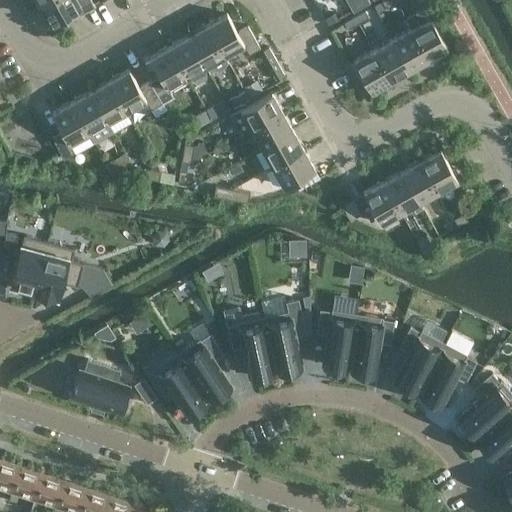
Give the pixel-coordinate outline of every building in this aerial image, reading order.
[(45,0),(39,3),(50,23),(61,17),(64,23),(67,21),(68,20),(95,5),(91,0),(45,0)] [(368,0),(349,0),(347,1),(353,11),(356,9),(367,3),(369,1),(368,0)] [(365,10),(354,16),(358,23),(369,17),(365,10)] [(226,12),(207,23),(224,54),(243,43),(249,52),(260,46),(247,24),(237,30),(226,12)] [(332,13),(324,18),(328,24),(335,20),(332,13)] [(410,26),(428,57),(447,46),(430,15),(410,26)] [(344,22),(348,29),(358,23),(354,16),(344,22)] [(228,61),(224,54),(207,23),(188,34),(205,64),(209,71),(213,69),(218,69),(224,66),(226,62),(228,61)] [(410,26),(392,37),(409,68),(428,57),(410,26)] [(169,44),(186,75),(190,73),(192,78),(196,81),(204,76),(204,72),(201,66),(205,64),(188,34),(169,44)] [(392,37),(373,48),(390,78),(409,68),(392,37)] [(167,86),(186,75),(169,44),(149,55),(160,73),(149,79),(162,101),(172,95),(167,86)] [(277,79),(284,75),(269,47),(262,51),(277,79)] [(373,48),(353,59),(370,90),(390,78),(373,48)] [(128,67),(109,78),(126,109),(146,98),(151,107),(162,101),(149,79),(139,85),(128,67)] [(107,120),(126,109),(109,78),(90,89),(107,120)] [(250,98),(263,90),(257,80),(244,87),(250,98)] [(233,107),(249,98),(244,88),(228,97),(233,107)] [(90,89),(71,99),(89,130),(94,139),(112,129),(107,120),(90,89)] [(282,110),(271,90),(230,114),(241,133),(251,127),(282,110)] [(62,129),(51,135),(63,157),(75,150),(69,141),(89,130),(71,99),(52,110),(62,129)] [(212,105),(205,109),(211,120),(222,113),(219,107),(212,105)] [(205,109),(194,115),(200,126),(211,120),(205,109)] [(262,146),(293,129),(282,110),(251,127),(262,146)] [(272,165),(303,148),(293,129),(262,146),(272,165)] [(182,161),(191,162),(194,145),(185,143),(182,161)] [(457,178),(440,147),(420,158),(438,189),(457,178)] [(303,148),(272,165),(283,185),(314,167),(303,148)] [(125,150),(105,162),(113,176),(114,177),(116,176),(134,165),(125,150)] [(438,189),(420,158),(401,169),(419,200),(438,189)] [(159,179),(161,171),(144,167),(142,176),(159,179)] [(419,200),(401,169),(383,179),(400,210),(419,200)] [(400,210),(383,179),(363,190),(371,205),(364,209),(370,219),(377,215),(380,221),(400,210)] [(214,194),(231,198),(233,188),(216,185),(214,194)] [(250,191),(233,188),(231,198),(248,201),(250,191)] [(354,200),(343,206),(346,212),(350,219),(360,213),(357,206),(354,200)] [(457,225),(468,219),(464,212),(453,218),(454,218),(457,225)] [(454,218),(443,224),(446,231),(457,225),(454,218)] [(15,247),(17,235),(5,233),(4,246),(15,247)] [(24,234),(11,284),(35,290),(36,290),(49,241),(24,234)] [(416,240),(423,251),(432,246),(425,234),(416,240)] [(49,241),(36,290),(57,296),(61,282),(65,283),(65,282),(77,285),(83,262),(72,259),(75,248),(49,241)] [(288,310),(264,315),(275,367),(277,366),(277,369),(301,363),(295,335),(306,332),(298,298),(286,300),(288,310)] [(145,306),(127,317),(134,329),(152,318),(145,306)] [(349,364),(357,312),(331,308),(331,310),(320,308),(316,332),(327,334),(323,363),(347,366),(347,364),(349,364)] [(383,316),(357,312),(349,364),(351,365),(351,367),(374,371),(379,342),(390,344),(394,320),(382,318),(383,316)] [(275,367),(264,315),(238,320),(239,322),(227,325),(232,348),(244,346),(250,375),(255,374),(256,377),(269,374),(268,371),(273,369),(273,367),(275,367)] [(419,388),(444,341),(421,329),(420,331),(410,325),(399,346),(409,352),(395,378),(416,389),(417,387),(419,388)] [(199,337),(178,352),(207,396),(208,395),(210,397),(230,383),(213,359),(223,352),(210,333),(200,339),(199,337)] [(467,353),(444,341),(419,388),(421,389),(420,391),(441,402),(455,376),(465,381),(476,360),(466,355),(467,353)] [(207,396),(178,352),(177,352),(181,359),(160,372),(157,367),(147,374),(160,394),(170,388),(186,412),(206,399),(205,397),(207,396)] [(91,401),(90,404),(102,408),(103,405),(119,410),(121,403),(124,404),(129,391),(125,390),(127,383),(116,380),(120,369),(88,358),(84,369),(80,368),(71,394),(91,401)] [(478,433),(511,403),(511,390),(501,378),(500,379),(492,371),(474,386),(481,395),(459,415),(475,433),(477,431),(478,433)] [(144,377),(134,383),(147,403),(157,396),(144,377)] [(511,403),(478,433),(479,434),(478,436),(494,454),(511,437),(511,403)] [(0,456),(0,488),(12,492),(21,463),(0,456)] [(44,471),(21,463),(12,492),(34,500),(44,471)] [(66,478),(44,471),(34,500),(31,509),(41,511),(44,503),(57,507),(66,478)] [(80,511),(89,486),(66,478),(57,507),(71,511),(80,511)] [(105,511),(111,493),(89,486),(80,511),(105,511)] [(130,511),(134,501),(111,493),(105,511),(130,511)] [(156,511),(157,508),(134,501),(130,511),(156,511)]
